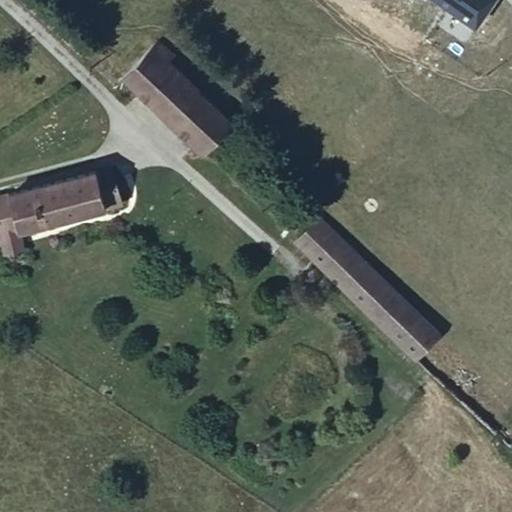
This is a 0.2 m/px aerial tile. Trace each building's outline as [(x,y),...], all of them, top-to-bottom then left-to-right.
[(364,0),(388,17),(400,0),(364,0)] [(459,0),(488,19),(501,0),(459,0)] [(161,38),(128,72),(211,150),(238,122),(169,56),(175,52),(161,38)] [(133,203),(122,167),(20,197),(24,211),(4,217),(11,240),(30,234),(133,203)] [(24,211),(20,197),(0,203),(0,204),(4,217),(24,211)] [(329,212),(305,237),(423,354),(448,329),(329,212)] [(30,234),(11,240),(16,257),(35,251),(30,234)]
